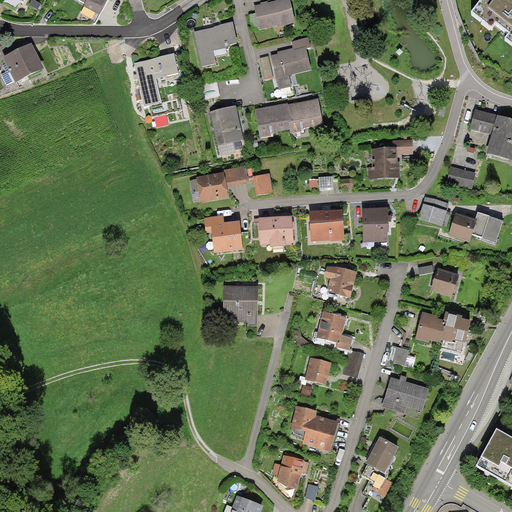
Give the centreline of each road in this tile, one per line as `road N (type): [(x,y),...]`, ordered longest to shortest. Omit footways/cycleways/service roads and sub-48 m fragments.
road 1 (residential): [(241,190),(251,204),(413,193),(438,163),(468,80)]
road 2 (track): [(0,402),(78,370),(164,365),(191,430),(212,455)]
road 3 (residential): [(396,268),(330,511)]
road 4 (track): [(352,0),(367,55),(435,84),(444,56),(418,23),(419,0)]
road 5 (secondary): [(436,476),(511,334)]
road 6 (track): [(123,362),(0,461)]
road 7 (residential): [(279,333),(244,472)]
road 8 (residential): [(141,32),(0,28)]
